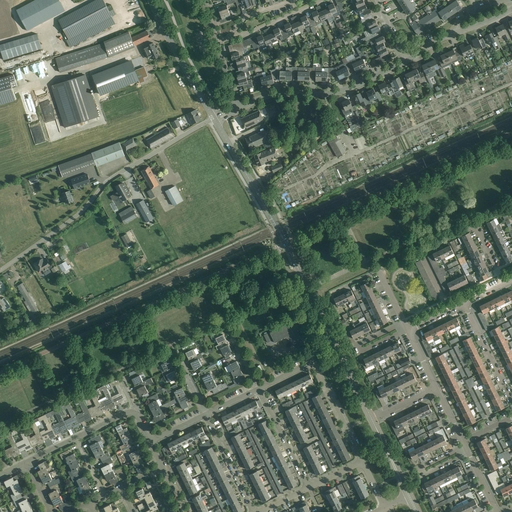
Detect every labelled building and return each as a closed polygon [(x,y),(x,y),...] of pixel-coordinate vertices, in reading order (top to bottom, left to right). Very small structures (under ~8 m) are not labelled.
[(59,0),(35,0),(16,10),(27,31),(29,30),(63,12),(65,11),(59,0)] [(103,0),(96,0),(58,20),(68,39),(66,40),(70,48),(72,46),(115,23),(112,16),(113,15),(116,14),(111,5),(107,7),(106,6),(103,0)] [(241,7),(243,6),(244,9),(250,7),(247,0),(238,0),(240,5),(241,7)] [(362,0),(361,0),(355,3),(357,8),(365,5),(362,0)] [(457,11),(450,0),(448,1),(450,4),(447,6),(453,14),(457,11)] [(454,2),(451,0),(450,0),(457,11),(462,8),(456,0),(454,2)] [(401,6),(404,10),(415,3),(414,2),(411,3),(409,1),(401,6)] [(328,6),(329,8),(332,16),(333,17),(341,14),(339,10),(338,8),(338,7),(335,8),(333,3),(331,5),(331,4),(328,5),(328,6)] [(415,3),(404,10),(407,15),(415,10),(413,7),(416,5),(415,3)] [(220,14),(228,11),(226,5),(218,8),(220,14)] [(365,5),(357,8),(360,14),(362,13),(368,10),(365,5)] [(453,14),(447,6),(444,8),(442,5),(441,6),(448,17),(453,14)] [(438,12),(442,18),(443,20),(448,17),(441,6),(439,7),(441,10),(438,12)] [(332,16),(329,8),(323,11),(327,18),(332,16)] [(371,10),(370,9),(368,10),(362,13),(360,14),(362,13),(365,18),(361,20),(362,22),(369,19),(368,17),(372,14),(372,13),(373,13),(372,10),(371,10)] [(436,22),(439,20),(439,19),(442,18),(438,12),(436,9),(432,12),(430,10),(428,11),(432,16),(436,22)] [(228,11),(220,14),(222,20),(230,17),(229,12),(228,11)] [(311,19),(314,26),(317,25),(322,23),(321,21),(320,19),(318,13),(317,11),(315,12),(315,11),(312,12),(312,13),(311,13),(314,18),(311,19)] [(321,21),(327,18),(323,11),(318,13),(320,19),(321,21)] [(428,11),(426,13),(428,15),(424,18),(429,26),(432,24),(432,25),(436,22),(432,16),(428,11)] [(414,17),(416,20),(423,31),(427,28),(429,26),(424,18),(419,21),(418,18),(416,16),(417,16),(415,14),(413,15),(414,17)] [(302,17),(300,18),(305,28),(306,30),(311,28),(313,34),(317,32),(314,26),(311,19),(308,21),(306,16),(305,16),(305,15),(302,17)] [(299,31),(305,28),(300,18),(301,20),(296,23),(299,31)] [(362,22),(366,31),(378,25),(377,23),(376,20),(376,21),(375,20),(370,22),(369,19),(362,22)] [(423,31),(416,20),(414,21),(415,23),(411,26),(417,35),(417,34),(419,32),(420,33),(423,31)] [(284,32),(286,37),(287,38),(289,37),(294,34),(294,33),(291,25),(290,23),(287,24),(287,23),(284,24),(285,25),(284,25),(286,30),(284,32)] [(294,33),(299,31),(296,23),(291,25),(294,33)] [(380,31),(380,30),(381,29),(379,27),(378,27),(378,25),(366,31),(369,36),(361,40),(362,43),(367,41),(370,39),(377,36),(375,33),(380,31)] [(507,33),(503,25),(496,28),(499,36),(503,34),(506,40),(509,39),(507,33)] [(273,30),(274,32),(277,38),(279,37),(281,41),(287,38),(286,37),(284,32),(281,33),(278,28),(278,27),(275,29),(273,30)] [(104,42),(56,58),(60,72),(109,57),(134,47),(134,46),(150,38),(146,30),(131,38),(128,32),(104,42)] [(272,43),(278,40),(277,38),(274,32),(269,35),(272,43)] [(496,37),(493,38),(491,33),(485,36),(489,45),(492,44),(494,47),(495,50),(501,47),(496,37)] [(37,34),(0,45),(0,48),(3,60),(42,48),(37,34)] [(257,37),(257,38),(259,43),(256,44),(257,46),(259,51),(262,49),(261,48),(266,45),(268,48),(262,35),(260,36),(259,36),(257,37)] [(262,35),(268,48),(273,46),(272,43),(269,35),(263,37),(262,35)] [(383,37),(383,36),(378,38),(377,36),(370,39),(371,42),(370,42),(373,48),(385,41),(384,39),(385,39),(384,37),(383,37)] [(479,40),(477,37),(471,40),(475,49),(479,47),(481,49),(486,46),(483,38),(480,40),(479,40)] [(244,54),(243,51),(244,47),(242,42),(241,40),(233,44),(235,50),(236,53),(230,54),(231,55),(229,56),(230,59),(232,59),(232,60),(235,59),(243,57),(242,54),(244,54)] [(385,41),(373,48),(375,53),(378,52),(386,48),(383,43),(385,42),(385,41)] [(153,43),(143,48),(147,58),(152,56),(153,60),(160,57),(153,43)] [(465,47),(463,44),(459,46),(464,56),(467,55),(468,58),(475,55),(470,45),(465,47)] [(380,57),(379,57),(381,63),(387,60),(385,55),(388,53),(386,48),(378,52),(380,57)] [(453,50),(447,53),(452,64),(461,59),(458,51),(454,53),(453,50)] [(365,67),(366,67),(364,62),(367,61),(365,58),(364,55),(364,54),(363,52),(358,54),(359,56),(355,58),(361,69),(363,68),(363,69),(366,68),(365,67)] [(447,53),(440,56),(442,59),(438,60),(442,68),(448,65),(452,64),(447,53)] [(36,56),(11,62),(13,68),(33,63),(33,62),(37,61),(46,59),(45,55),(37,57),(36,56)] [(244,56),(244,57),(243,57),(235,59),(232,60),(235,59),(237,65),(249,61),(248,55),(244,56)] [(361,69),(355,58),(350,60),(347,61),(349,65),(351,68),(353,67),(356,72),(357,71),(357,72),(359,71),(359,70),(361,69)] [(428,63),(432,71),(439,68),(435,60),(428,63)] [(131,61),(93,76),(100,95),(138,80),(135,71),(131,61)] [(249,61),(237,65),(239,70),(248,68),(251,67),(249,61)] [(349,65),(347,61),(344,63),(339,65),(341,69),(345,77),(347,76),(347,77),(349,76),(349,75),(350,75),(348,70),(351,68),(349,65)] [(17,77),(27,75),(28,79),(32,78),(33,81),(45,78),(41,62),(15,68),(17,77)] [(426,74),(432,71),(428,63),(422,66),(426,74)] [(313,67),(313,75),(316,75),(315,81),(317,81),(317,82),(319,82),(319,81),(322,81),(322,72),(316,72),(316,66),(313,66),(313,67)] [(144,67),(135,71),(138,80),(148,76),(144,67)] [(248,68),(239,70),(239,71),(241,70),(241,73),(236,75),(238,80),(246,78),(250,77),(249,71),(248,68),(251,67),(248,68)] [(286,75),(286,71),(280,71),(280,67),(275,67),(275,69),(276,74),(280,74),(280,80),(281,80),(281,81),(283,81),(283,80),(285,80),(286,75)] [(286,71),(286,75),(285,80),(288,80),(288,81),(290,81),(290,80),(292,80),(292,75),(295,75),(295,67),(292,67),(292,68),(286,68),(286,71)] [(295,67),(295,75),(298,75),(298,80),(299,80),(299,81),(301,81),(301,80),(304,81),(304,67),(298,67),(295,67)] [(304,67),(304,81),(306,81),(308,82),(308,81),(310,81),(310,75),(313,75),(313,67),(310,67),(304,67)] [(322,72),(322,81),(324,81),(324,82),(326,82),(326,81),(327,81),(328,76),(331,76),(331,72),(331,68),(325,68),(325,72),(322,72)] [(331,72),(331,76),(334,76),(337,75),(339,80),(340,79),(340,80),(343,79),(343,78),(345,77),(341,69),(336,72),(334,68),(331,68),(331,72)] [(276,74),(275,69),(270,71),(271,75),(266,76),(268,85),(270,84),(271,85),(273,84),(273,83),(274,83),(273,78),(276,77),(276,74)] [(420,83),(426,81),(422,72),(422,74),(420,76),(416,69),(410,72),(415,81),(419,79),(420,83)] [(412,83),(415,81),(410,72),(405,74),(408,81),(405,83),(404,81),(408,89),(413,87),(412,83)] [(422,72),(426,81),(428,84),(431,82),(428,75),(424,77),(422,72)] [(266,85),(268,85),(266,76),(263,77),(262,73),(259,74),(256,75),(257,77),(258,80),(258,82),(261,81),(263,86),(264,87),(267,86),(266,85)] [(16,86),(12,74),(0,77),(0,103),(14,100),(11,88),(16,86)] [(85,74),(51,85),(64,126),(98,116),(85,74)] [(389,83),(390,84),(393,90),(394,93),(394,94),(395,94),(397,98),(402,95),(398,88),(403,86),(399,77),(396,78),(396,77),(391,79),(393,82),(389,83)] [(238,85),(239,85),(240,86),(245,85),(246,87),(248,87),(249,88),(253,87),(253,86),(252,85),(253,85),(251,81),(251,80),(247,81),(246,78),(238,80),(239,83),(238,83),(238,85)] [(395,94),(394,93),(393,90),(390,84),(387,85),(385,82),(378,86),(383,95),(388,92),(390,96),(395,94)] [(365,98),(368,104),(371,103),(371,101),(376,99),(377,102),(382,100),(378,91),(375,93),(373,89),(366,92),(368,96),(365,98)] [(362,107),(368,104),(365,98),(363,99),(360,93),(353,96),(357,104),(360,102),(362,107)] [(352,107),(348,100),(342,103),(339,105),(340,107),(345,115),(353,110),(352,107)] [(198,114),(196,110),(187,114),(192,125),(201,120),(199,116),(198,114),(198,113),(198,114)] [(263,120),(259,111),(241,119),(245,128),(263,120)] [(358,123),(350,127),(352,131),(360,128),(365,126),(362,121),(360,117),(359,116),(357,111),(353,113),(356,119),(358,123)] [(181,126),(177,119),(171,122),(175,129),(181,126)] [(173,137),(168,128),(146,140),(151,148),(165,141),(165,142),(173,137)] [(270,140),(265,130),(245,139),(250,149),(270,140)] [(339,139),(336,134),(327,140),(330,144),(329,144),(337,157),(342,154),(334,141),(339,139)] [(137,145),(133,138),(131,139),(122,144),(126,151),(137,145)] [(125,156),(120,143),(103,149),(92,153),(97,166),(125,156)] [(278,157),(275,147),(254,156),(258,166),(263,165),(265,164),(264,163),(278,157)] [(95,165),(91,154),(58,165),(62,177),(95,165)] [(283,168),(281,164),(271,168),(273,172),(283,168)] [(159,185),(149,167),(141,171),(151,189),(159,185)] [(87,174),(71,180),(75,189),(76,188),(76,189),(80,188),(79,186),(82,185),(83,186),(90,183),(87,174)] [(110,196),(113,201),(120,197),(121,197),(123,201),(131,196),(128,192),(130,191),(127,187),(126,188),(123,183),(116,187),(118,192),(110,196)] [(183,201),(175,187),(166,192),(174,206),(183,201)] [(155,196),(151,189),(147,192),(151,199),(155,196)] [(69,191),(62,193),(63,196),(61,197),(63,201),(65,200),(66,204),(73,201),(69,191)] [(153,217),(144,201),(136,205),(145,221),(153,217)] [(133,210),(121,217),(125,224),(137,216),(133,210)] [(505,221),(508,219),(504,212),(500,214),(501,217),(503,216),(505,221)] [(489,228),(496,225),(493,220),(486,223),(489,228)] [(499,231),(496,225),(489,228),(492,234),(499,231)] [(492,234),(495,240),(502,237),(505,235),(502,229),(499,231),(492,234)] [(459,237),(462,243),(464,242),(472,238),(471,236),(469,233),(459,237)] [(502,237),(495,240),(498,246),(500,245),(505,243),(502,237)] [(472,238),(464,242),(467,248),(475,244),(473,241),(472,238)] [(505,243),(498,246),(501,252),(507,248),(511,247),(510,244),(506,246),(505,243)] [(475,244),(467,248),(470,253),(478,250),(476,247),(475,244)] [(444,249),(448,256),(453,253),(450,246),(450,245),(447,247),(444,249)] [(510,254),(507,248),(501,252),(503,258),(510,254)] [(448,256),(444,249),(441,250),(438,251),(442,259),(443,261),(446,260),(445,257),(448,256)] [(470,253),(473,259),(480,256),(479,252),(478,250),(470,253)] [(432,254),(433,254),(434,257),(435,260),(436,261),(442,259),(438,251),(436,252),(436,253),(433,254),(432,254)] [(511,261),(511,257),(510,254),(503,258),(506,264),(511,261)] [(480,256),(473,259),(476,265),(483,261),(482,258),(482,259),(480,256)] [(44,261),(42,259),(34,264),(38,272),(42,270),(44,272),(52,267),(47,259),(44,261)] [(476,265),(478,271),(486,267),(484,264),(483,261),(476,265)] [(61,273),(64,271),(64,272),(68,270),(68,269),(69,268),(65,262),(57,266),(61,273)] [(486,274),(489,273),(487,270),(486,267),(478,271),(481,276),(479,278),(481,282),(488,278),(486,274)] [(476,284),(471,274),(466,276),(471,286),(476,284)] [(458,278),(462,286),(465,284),(468,283),(464,275),(458,278)] [(458,278),(453,281),(457,289),(459,287),(462,286),(458,278)] [(363,292),(371,288),(370,285),(368,282),(367,283),(365,280),(359,283),(363,292)] [(449,288),(451,291),(454,290),(457,289),(453,281),(447,284),(448,285),(449,288)] [(23,283),(17,286),(34,314),(38,311),(22,284),(23,283)] [(363,292),(366,297),(374,294),(372,290),(371,288),(363,292)] [(348,292),(345,293),(350,303),(356,300),(351,290),(348,291),(348,292)] [(350,303),(345,293),(342,295),(339,296),(343,304),(349,301),(350,303)] [(501,296),(505,303),(510,300),(507,293),(501,296)] [(374,294),(366,297),(369,303),(377,299),(375,297),(374,294)] [(338,307),(343,304),(339,296),(337,297),(334,299),(338,307)] [(496,298),(499,306),(505,303),(501,296),(496,298)] [(499,306),(496,298),(491,301),(494,308),(499,306)] [(369,303),(372,309),(379,305),(378,302),(377,299),(369,303)] [(491,301),(485,304),(489,311),(494,308),(491,301)] [(479,306),(482,312),(483,314),(489,311),(485,304),(479,306)] [(372,309),(374,314),(382,310),(381,308),(379,305),(372,309)] [(374,314),(377,320),(385,316),(383,313),(382,310),(374,314)] [(43,321),(40,315),(30,321),(32,324),(33,326),(43,321)] [(387,322),(388,322),(386,319),(385,316),(377,320),(380,326),(387,322)] [(456,318),(451,321),(454,328),(460,325),(456,318)] [(360,323),(365,333),(368,332),(371,331),(371,330),(366,320),(360,323)] [(445,323),(449,330),(454,328),(451,321),(445,323)] [(289,339),(290,339),(292,345),(297,343),(299,347),(304,344),(302,340),(294,325),(290,327),(288,323),(270,332),(275,343),(286,337),(286,338),(289,339)] [(354,326),(355,329),(359,336),(362,335),(365,333),(360,323),(354,326)] [(444,333),(449,330),(445,323),(440,326),(444,333)] [(438,336),(444,333),(440,326),(435,328),(438,336)] [(491,330),(494,336),(501,332),(498,327),(491,330)] [(429,331),(433,338),(438,336),(435,328),(429,331)] [(359,336),(355,329),(349,331),(353,339),(354,339),(357,337),(359,336)] [(219,345),(225,342),(226,341),(223,334),(221,334),(220,332),(221,331),(210,336),(212,340),(215,338),(219,345)] [(427,341),(433,338),(429,331),(424,334),(426,339),(427,341)] [(497,342),(504,338),(501,332),(494,336),(497,342)] [(272,341),(268,333),(264,335),(267,343),(272,341)] [(465,346),(473,343),(470,337),(463,341),(465,346)] [(504,338),(497,342),(499,347),(507,344),(506,343),(509,342),(507,340),(505,341),(504,338)] [(194,342),(183,347),(184,349),(185,348),(187,351),(185,352),(189,360),(191,359),(197,356),(193,349),(196,347),(194,342)] [(226,345),(225,342),(219,345),(215,346),(217,350),(220,349),(224,355),(229,353),(232,352),(228,344),(226,345)] [(392,345),(395,353),(397,352),(400,351),(402,354),(406,352),(402,345),(399,346),(398,343),(397,343),(394,344),(392,345)] [(468,352),(475,348),(473,343),(465,346),(468,352)] [(509,349),(507,344),(499,347),(502,353),(509,349)] [(390,356),(395,353),(392,345),(389,347),(386,348),(390,356)] [(380,351),(384,358),(390,356),(386,348),(383,350),(380,351)] [(471,357),(478,353),(475,348),(468,352),(471,357)] [(502,353),(505,358),(511,354),(509,349),(502,353)] [(378,361),(384,358),(380,351),(378,352),(375,354),(378,361)] [(473,362),(481,359),(478,353),(471,357),(473,362)] [(190,362),(192,367),(191,367),(193,370),(194,369),(194,370),(202,366),(200,362),(201,362),(201,360),(200,358),(203,357),(201,354),(197,356),(191,359),(192,362),(190,362)] [(373,364),(378,361),(375,354),(372,355),(369,356),(373,364)] [(438,363),(445,360),(443,354),(435,357),(438,363)] [(367,367),(373,364),(369,356),(367,358),(364,359),(363,359),(365,363),(362,365),(365,369),(368,368),(367,367)] [(162,364),(165,371),(171,368),(173,368),(169,360),(167,361),(166,358),(168,357),(167,357),(157,362),(159,366),(162,364)] [(226,360),(231,371),(239,368),(237,364),(238,364),(236,361),(233,363),(230,358),(231,358),(230,358),(226,360)] [(476,368),(483,364),(481,359),(473,362),(476,368)] [(448,365),(445,360),(438,363),(441,369),(448,365)] [(208,383),(210,382),(214,380),(215,379),(211,371),(217,368),(216,366),(217,365),(216,362),(213,363),(213,364),(212,364),(211,364),(210,365),(207,366),(208,369),(205,370),(204,368),(199,370),(201,372),(198,373),(200,377),(202,376),(203,377),(202,378),(204,381),(204,380),(206,384),(208,383)] [(486,370),(483,364),(476,368),(479,373),(486,370)] [(444,374),(451,371),(448,365),(441,369),(444,374)] [(172,371),(171,368),(165,371),(162,373),(165,380),(168,379),(170,382),(178,378),(174,370),(172,371)] [(236,386),(243,382),(242,380),(244,379),(241,374),(242,374),(241,371),(240,371),(239,368),(231,371),(234,378),(236,383),(235,383),(236,386)] [(135,386),(143,382),(140,375),(143,374),(141,370),(130,375),(130,376),(132,375),(133,377),(131,378),(135,386)] [(481,379),(489,375),(486,370),(479,373),(481,379)] [(444,374),(446,380),(457,375),(455,372),(452,374),(451,371),(444,374)] [(309,374),(304,377),(307,384),(313,382),(309,374)] [(413,374),(407,377),(411,384),(413,383),(416,382),(417,381),(416,381),(413,374)] [(457,375),(446,380),(449,386),(456,382),(454,377),(457,375)] [(491,380),(489,375),(481,379),(484,384),(491,380)] [(307,384),(304,377),(298,380),(302,387),(307,384)] [(411,384),(407,377),(401,379),(405,387),(408,385),(408,386),(411,384)] [(143,382),(135,386),(137,389),(136,389),(140,396),(148,393),(145,386),(153,382),(151,378),(146,380),(143,382)] [(109,383),(111,387),(115,385),(119,393),(111,397),(115,406),(123,402),(124,404),(128,402),(117,379),(113,381),(109,383)] [(405,387),(401,379),(396,382),(400,390),(402,389),(402,388),(405,387)] [(214,394),(221,390),(224,389),(221,383),(216,386),(214,380),(210,382),(208,383),(206,384),(207,387),(208,390),(212,389),(214,394)] [(292,382),(296,390),(302,387),(298,380),(292,382)] [(487,389),(494,386),(491,380),(484,384),(487,389)] [(287,385),(290,393),(296,390),(292,382),(287,385)] [(396,382),(390,385),(394,392),(397,391),(400,390),(396,382)] [(449,386),(452,391),(459,388),(456,382),(449,386)] [(177,398),(185,394),(183,391),(184,390),(182,387),(179,389),(176,384),(177,384),(176,384),(165,390),(164,387),(162,389),(164,392),(166,391),(167,394),(168,393),(167,393),(171,391),(173,392),(174,392),(176,396),(177,398)] [(116,407),(115,406),(111,397),(105,385),(97,389),(99,392),(103,390),(107,399),(99,402),(100,404),(99,404),(103,412),(111,408),(112,409),(116,407)] [(281,388),(285,396),(290,393),(287,385),(281,388)] [(394,392),(390,385),(384,388),(388,395),(391,394),(394,392)] [(496,391),(494,386),(487,389),(489,395),(496,391)] [(285,396),(281,388),(275,391),(279,398),(285,396)] [(388,395),(384,388),(379,390),(382,398),(383,398),(386,396),(386,397),(388,395)] [(459,388),(452,391),(455,397),(462,393),(459,388)] [(91,417),(99,414),(100,415),(104,413),(103,412),(99,404),(100,404),(99,402),(93,391),(85,395),(87,399),(91,397),(96,407),(93,408),(93,407),(88,409),(87,409),(91,417)] [(492,400),(499,397),(496,391),(489,395),(492,400)] [(455,397),(457,403),(465,399),(462,393),(455,397)] [(152,410),(162,405),(156,394),(148,398),(151,403),(148,404),(150,407),(152,410)] [(189,406),(186,401),(188,400),(187,397),(186,397),(185,394),(177,398),(183,409),(189,406)] [(313,404),(322,400),(319,394),(312,398),(313,400),(311,401),(313,404)] [(79,423),(80,423),(87,419),(88,421),(92,419),(91,417),(87,409),(88,409),(81,397),(73,401),(75,404),(79,402),(84,412),(81,414),(81,413),(76,416),(75,416),(79,423)] [(494,406),(502,402),(499,397),(492,400),(494,406)] [(465,399),(457,403),(460,408),(467,405),(465,399)] [(250,403),(254,411),(257,417),(258,417),(262,415),(261,412),(258,414),(258,413),(256,410),(263,406),(260,400),(256,401),(256,400),(250,403)] [(315,404),(317,409),(325,405),(322,400),(313,404),(315,404)] [(64,414),(62,410),(63,409),(63,410),(67,408),(72,417),(69,419),(64,421),(67,429),(68,429),(75,425),(76,427),(80,425),(80,423),(79,423),(75,416),(76,416),(69,402),(57,408),(61,415),(64,414)] [(170,406),(168,402),(162,405),(152,410),(153,414),(154,417),(155,417),(155,418),(154,419),(155,422),(165,418),(164,415),(165,415),(164,412),(163,412),(161,410),(164,409),(170,406)] [(504,408),(502,402),(494,406),(497,411),(504,408)] [(248,414),(254,411),(250,403),(244,406),(248,414)] [(422,407),(426,415),(432,412),(428,405),(428,404),(427,405),(425,406),(424,406),(422,407)] [(316,412),(317,415),(327,410),(325,405),(317,409),(318,411),(316,412)] [(467,405),(460,408),(463,414),(470,410),(467,405)] [(248,414),(244,406),(239,409),(244,419),(246,418),(245,415),(248,414)] [(285,411),(288,416),(298,412),(295,406),(285,411)] [(419,409),(416,410),(420,418),(426,415),(422,407),(419,408),(419,409)] [(64,421),(61,415),(57,408),(45,414),(47,418),(55,414),(59,423),(52,427),(51,427),(55,435),(64,431),(64,433),(69,431),(68,429),(67,429),(64,421)] [(238,422),(244,419),(239,409),(233,412),(237,419),(238,422)] [(330,416),(327,410),(317,415),(320,421),(323,419),(330,416)] [(420,418),(416,410),(413,412),(411,413),(416,423),(415,421),(420,418)] [(463,414),(466,419),(473,416),(470,410),(463,414)] [(227,414),(231,422),(237,419),(233,412),(227,414)] [(298,412),(288,416),(290,422),(298,418),(300,417),(298,412)] [(416,423),(411,413),(408,414),(405,416),(409,423),(410,426),(416,423)] [(45,431),(44,430),(39,432),(43,441),(44,441),(52,437),(53,439),(57,437),(56,435),(55,435),(51,427),(52,427),(47,418),(45,414),(34,420),(35,422),(39,421),(39,422),(43,420),(48,430),(45,431)] [(231,422),(227,414),(221,417),(227,429),(230,428),(229,426),(232,424),(231,422)] [(323,419),(325,425),(332,421),(330,416),(323,419)] [(403,426),(409,423),(405,416),(402,417),(399,418),(403,426)] [(473,416),(466,419),(469,425),(476,422),(473,416)] [(298,418),(290,422),(293,427),(300,424),(298,418)] [(399,432),(405,429),(403,426),(399,418),(397,420),(394,421),(393,421),(394,422),(399,432)] [(39,432),(40,432),(34,420),(26,424),(27,427),(31,425),(36,436),(33,438),(32,437),(30,438),(29,436),(27,436),(28,439),(32,447),(40,443),(41,444),(45,442),(44,441),(43,441),(39,432)] [(261,430),(268,426),(265,421),(258,424),(261,430)] [(325,425),(328,430),(335,426),(332,421),(325,425)] [(293,427),(296,433),(303,429),(300,424),(293,427)] [(118,432),(121,438),(129,434),(127,431),(128,431),(126,428),(123,429),(120,425),(112,429),(114,434),(118,432)] [(33,448),(32,447),(28,439),(27,436),(22,426),(13,430),(15,433),(19,431),(25,442),(22,444),(21,442),(16,445),(20,453),(20,452),(28,448),(29,450),(33,448)] [(271,431),(268,426),(261,430),(258,431),(261,436),(264,435),(271,431)] [(328,430),(330,435),(338,432),(335,426),(328,430)] [(421,433),(419,430),(417,426),(414,428),(414,430),(412,431),(415,436),(417,436),(421,433)] [(196,430),(200,437),(202,442),(205,441),(202,436),(205,434),(202,427),(196,430)] [(298,438),(306,434),(303,429),(296,433),(298,438)] [(200,437),(196,430),(190,433),(194,440),(200,437)] [(266,440),(273,437),(271,431),(264,435),(266,440)] [(16,445),(10,432),(2,436),(4,439),(8,437),(13,448),(9,449),(9,448),(4,451),(8,458),(16,454),(17,456),(21,454),(20,452),(20,453),(16,445)] [(333,441),(340,437),(338,432),(330,435),(333,441)] [(194,440),(190,433),(185,435),(190,446),(192,444),(191,441),(194,440)] [(124,445),(120,447),(121,450),(122,452),(123,451),(127,449),(130,448),(131,447),(129,442),(133,440),(131,437),(131,438),(129,434),(121,438),(124,445)] [(234,443),(241,439),(239,434),(231,437),(234,443)] [(308,440),(306,434),(298,438),(301,443),(308,440)] [(91,445),(90,446),(91,449),(92,448),(94,452),(102,448),(99,442),(102,440),(99,435),(91,439),(88,440),(91,445)] [(184,448),(190,446),(185,435),(179,438),(181,442),(183,446),(184,448)] [(437,439),(441,446),(444,445),(446,443),(447,444),(447,443),(443,436),(437,439)] [(269,446),(276,442),(273,437),(266,440),(269,446)] [(343,442),(340,437),(333,441),(336,446),(343,442)] [(173,441),(177,448),(179,452),(181,450),(180,447),(183,446),(179,438),(173,441)] [(241,439),(234,443),(237,448),(244,445),(241,439)] [(441,446),(437,439),(432,441),(435,449),(438,447),(439,448),(441,446)] [(477,443),(480,448),(487,445),(484,439),(477,443)] [(167,444),(168,445),(172,454),(175,453),(174,450),(177,448),(173,441),(167,444)] [(432,441),(426,444),(430,452),(432,451),(432,450),(435,449),(432,441)] [(269,446),(271,451),(279,447),(276,442),(269,446)] [(336,446),(338,451),(345,448),(343,442),(336,446)] [(430,452),(426,444),(420,447),(424,454),(427,453),(430,452)] [(246,450),(244,445),(237,448),(239,454),(246,450)] [(303,448),(306,454),(313,450),(311,445),(303,448)] [(480,448),(483,454),(490,450),(487,445),(480,448)] [(140,457),(138,453),(139,453),(137,450),(134,452),(131,447),(122,452),(123,454),(125,453),(127,455),(129,454),(132,461),(140,457)] [(204,451),(207,456),(214,453),(212,447),(204,451)] [(272,457),(274,456),(281,453),(279,447),(271,451),(269,452),(272,457)] [(424,454),(420,447),(415,450),(419,457),(421,456),(424,454)] [(102,461),(111,457),(108,452),(104,454),(102,448),(94,452),(95,455),(96,458),(100,456),(102,461)] [(346,454),(348,453),(345,448),(338,451),(341,457),(346,454)] [(65,457),(69,464),(76,460),(75,457),(75,456),(74,453),(71,455),(68,450),(60,454),(62,459),(65,457)] [(242,459),(249,455),(246,450),(239,454),(242,459)] [(309,459),(316,456),(313,450),(306,454),(309,459)] [(416,459),(419,457),(415,450),(409,453),(412,460),(413,460),(416,458),(416,459)] [(483,454),(485,460),(493,456),(490,450),(483,454)] [(210,461),(217,458),(214,453),(207,456),(210,461)] [(284,458),(281,453),(274,456),(277,462),(284,458)] [(348,453),(346,454),(341,457),(344,462),(351,459),(348,453)] [(244,464),(252,461),(249,455),(242,459),(244,464)] [(311,464),(319,461),(316,456),(309,459),(311,464)] [(493,456),(485,460),(488,465),(495,462),(493,456)] [(111,457),(102,461),(105,466),(101,468),(102,471),(103,471),(105,474),(112,470),(110,464),(113,462),(111,457)] [(141,460),(140,457),(132,461),(139,474),(144,471),(143,469),(142,469),(140,465),(144,463),(142,460),(141,460)] [(220,463),(217,458),(210,461),(211,464),(208,465),(209,468),(212,467),(220,463)] [(279,467),(286,463),(284,458),(277,462),(279,467)] [(37,471),(39,474),(40,474),(41,477),(49,473),(46,469),(50,467),(47,460),(38,465),(41,470),(37,471)] [(68,472),(70,477),(79,473),(77,468),(80,466),(79,463),(78,463),(76,460),(69,464),(71,470),(68,472)] [(178,465),(176,466),(179,472),(187,468),(184,462),(183,461),(177,463),(178,465)] [(254,466),(252,461),(244,464),(247,470),(254,466)] [(321,466),(319,461),(311,464),(314,470),(321,466)] [(497,464),(495,462),(488,465),(491,471),(498,467),(502,466),(500,462),(497,464)] [(215,472),(222,469),(220,463),(212,467),(215,472)] [(286,463),(279,467),(280,469),(278,470),(279,474),(282,472),(289,469),(286,463)] [(324,472),(321,466),(314,470),(317,475),(324,472)] [(455,468),(452,469),(456,477),(462,474),(460,471),(463,470),(461,466),(459,467),(458,467),(458,466),(458,467),(455,468)] [(182,478),(189,474),(187,468),(179,472),(182,478)] [(218,477),(225,474),(222,469),(215,472),(218,477)] [(282,472),(284,478),(292,474),(289,469),(282,472)] [(450,480),(456,477),(452,469),(450,470),(450,471),(447,472),(450,480)] [(119,483),(112,470),(105,474),(106,477),(106,478),(107,481),(111,479),(112,481),(114,480),(115,483),(113,484),(114,486),(119,483)] [(250,475),(252,480),(259,477),(257,471),(250,475)] [(441,475),(445,483),(450,480),(447,472),(444,474),(444,473),(441,475)] [(47,482),(50,487),(57,484),(60,482),(58,478),(55,480),(55,478),(52,480),(49,473),(41,477),(43,481),(42,481),(44,484),(47,482)] [(79,473),(70,477),(73,482),(77,480),(79,486),(87,482),(86,479),(85,476),(81,478),(79,473)] [(185,483),(192,480),(189,474),(182,478),(185,483)] [(227,479),(225,474),(218,477),(220,483),(227,479)] [(284,478),(287,483),(294,479),(292,474),(284,478)] [(435,478),(439,485),(445,483),(441,475),(438,476),(439,476),(435,478)] [(353,482),(356,488),(363,484),(360,478),(359,478),(358,476),(350,479),(352,482),(353,482)] [(10,486),(12,490),(19,486),(18,483),(18,482),(17,479),(14,481),(12,478),(13,477),(12,477),(4,481),(7,487),(10,486)] [(255,486),(262,482),(259,477),(252,480),(255,486)] [(433,488),(439,485),(435,478),(432,479),(430,480),(433,488)] [(230,485),(227,479),(220,483),(223,488),(230,485)] [(297,485),(294,479),(287,483),(290,488),(297,485)] [(195,485),(192,480),(185,483),(188,489),(195,485)] [(428,491),(433,488),(430,480),(427,482),(424,483),(424,484),(428,491)] [(79,486),(83,493),(82,493),(82,494),(80,496),(82,500),(90,495),(88,490),(91,489),(90,486),(89,486),(87,482),(85,483),(79,486)] [(258,491),(265,487),(262,482),(255,486),(258,491)] [(57,484),(50,487),(52,492),(48,494),(50,497),(51,496),(52,500),(60,496),(56,488),(58,487),(57,484)] [(198,491),(199,490),(199,489),(197,484),(195,485),(188,489),(190,495),(195,493),(198,491)] [(341,494),(345,492),(341,484),(337,486),(341,494)] [(356,488),(358,493),(366,489),(363,484),(356,488)] [(223,488),(225,493),(233,490),(230,485),(223,488)] [(19,486),(12,490),(14,494),(10,495),(13,501),(22,497),(20,493),(23,492),(22,489),(21,489),(19,486)] [(260,496),(267,493),(265,487),(258,491),(260,496)] [(505,487),(500,489),(501,492),(503,497),(509,494),(505,487)] [(146,496),(145,494),(142,488),(136,492),(139,497),(140,497),(141,500),(140,500),(145,498),(144,496),(146,496)] [(326,495),(329,501),(336,497),(334,491),(335,491),(333,488),(326,492),(327,494),(326,495)] [(366,489),(358,493),(361,499),(369,495),(366,489)] [(228,499),(235,495),(233,490),(225,493),(228,499)] [(140,500),(145,498),(145,499),(147,504),(154,501),(152,496),(151,495),(150,495),(149,493),(150,492),(145,494),(146,496),(144,496),(145,498),(140,500)] [(270,498),(267,493),(260,496),(263,502),(267,500),(270,498)] [(195,504),(202,500),(207,498),(206,495),(201,498),(200,495),(192,498),(195,504)] [(231,504),(238,501),(235,495),(228,499),(231,504)] [(436,503),(440,501),(438,498),(434,500),(432,495),(427,498),(431,506),(436,503)] [(64,504),(60,496),(52,500),(54,503),(53,503),(55,506),(58,505),(61,510),(62,510),(63,511),(71,507),(69,502),(64,504)] [(17,511),(23,508),(29,505),(27,502),(28,502),(27,499),(24,500),(22,497),(13,501),(16,507),(20,505),(21,509),(17,511)] [(336,497),(329,501),(332,506),(339,502),(336,497)] [(468,502),(472,510),(475,509),(478,507),(474,499),(471,501),(469,498),(467,499),(468,502)] [(205,506),(202,500),(195,504),(198,510),(205,506)] [(147,504),(149,508),(150,509),(151,511),(153,510),(153,511),(154,511),(158,509),(157,509),(156,507),(157,506),(156,505),(154,501),(147,504)] [(233,509),(240,506),(238,501),(231,504),(233,509)] [(298,505),(300,511),(306,511),(309,510),(306,504),(305,502),(298,505)] [(339,502),(332,506),(334,511),(342,508),(339,502)] [(472,510),(468,502),(463,505),(466,511),(467,511),(470,511),(472,510)]
